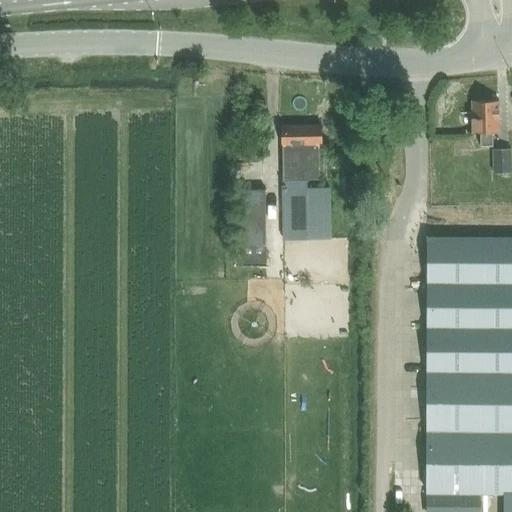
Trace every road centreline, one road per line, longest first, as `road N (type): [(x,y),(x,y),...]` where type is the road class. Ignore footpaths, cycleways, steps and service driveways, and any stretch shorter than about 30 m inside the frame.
road 1 (unclassified): [(0,49),(159,43),(324,60),(500,56)]
road 2 (unknown): [(433,63),(395,249),(382,511)]
road 3 (unknown): [(265,54),(271,274)]
